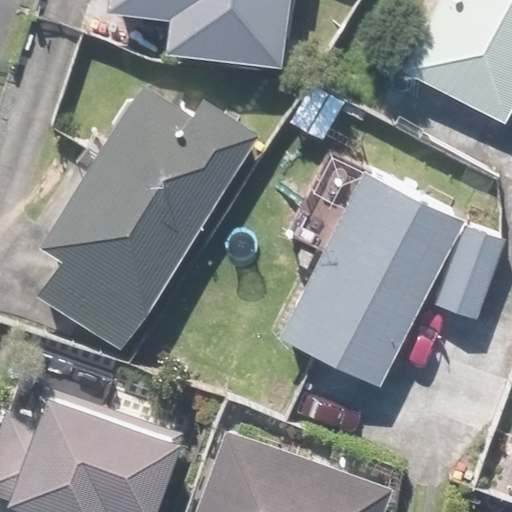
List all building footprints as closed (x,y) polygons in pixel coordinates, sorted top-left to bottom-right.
[(100,0),(100,10),(161,15),(158,51),(271,61),(276,0),(100,0)] [(511,89),(511,0),(423,0),(388,69),(494,124),(511,89)] [(26,240),(50,257),(27,290),(107,346),(254,134),(194,92),(177,116),(133,86),(26,240)] [(361,158),(266,335),(364,388),(452,226),(460,212),(361,158)] [(455,223),(431,301),(472,314),(496,236),(455,223)] [(511,368),(483,456),(511,465),(511,368)] [(0,492),(0,500),(38,511),(90,511),(93,504),(120,511),(136,511),(161,431),(31,391),(26,409),(0,401),(0,485),(2,486),(0,492)] [(210,425),(179,511),(368,511),(378,485),(210,425)]
